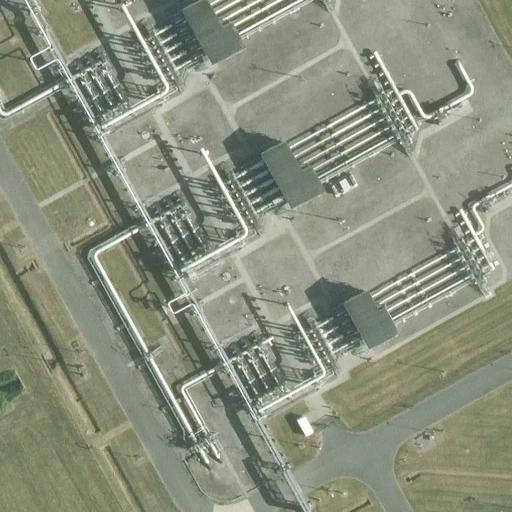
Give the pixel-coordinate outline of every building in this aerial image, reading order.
[(210,0),(203,0),(186,10),(189,15),(193,24),(199,34),(203,41),(209,51),(217,66),(250,48),(242,33),(236,22),(226,28),(221,19),(216,11),(212,3),(210,0)] [(288,141),(265,154),(268,159),(272,167),(277,175),(282,185),(287,193),(296,210),(329,192),(321,177),(315,166),(305,172),(300,163),(295,155),(290,146),(288,141)] [(199,246),(202,254),(247,236),(236,209),(217,217),(220,226),(225,224),(228,229),(216,234),(212,225),(204,228),(210,242),(199,246)] [(390,301),(399,319),(474,282),(462,258),(443,268),(438,259),(377,289),(384,303),(390,301)] [(365,294),(342,307),(345,311),(350,320),(355,330),(360,338),(368,353),(401,334),(387,309),(376,315),(365,294)] [(315,432),(306,416),(298,420),(307,436),(315,432)]
